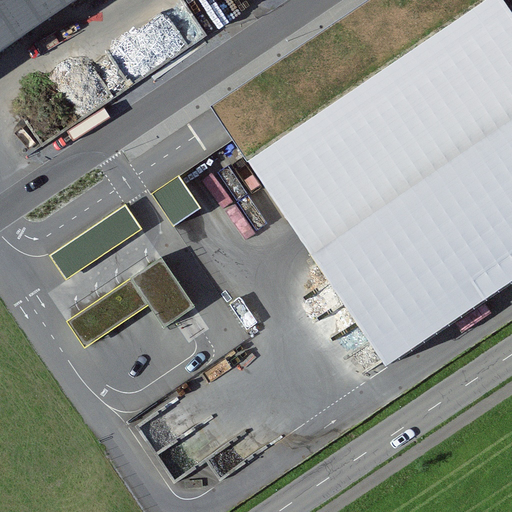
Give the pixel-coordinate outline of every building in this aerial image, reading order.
[(0,0),(0,54),(79,0),(0,0)] [(511,280),(511,10),(505,0),(365,0),(211,103),(386,365),(511,280)] [(183,160),(155,175),(175,210),(203,195),(183,160)] [(126,205),(51,257),(68,281),(143,230),(126,205)] [(163,257),(132,278),(150,306),(165,327),(197,306),(163,257)] [(150,306),(132,278),(68,321),(86,349),(150,306)]
